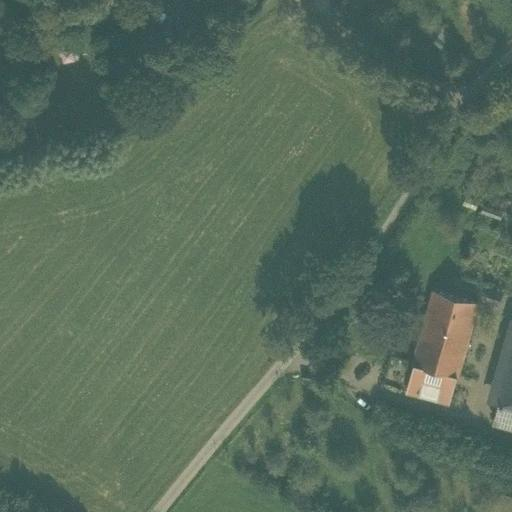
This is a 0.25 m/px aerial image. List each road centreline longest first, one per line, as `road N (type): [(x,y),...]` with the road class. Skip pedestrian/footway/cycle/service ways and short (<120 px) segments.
road 1 (residential): [(158,511),(392,220),(458,109)]
road 2 (unknown): [(218,85),(399,208)]
road 3 (residential): [(297,0),(458,109)]
